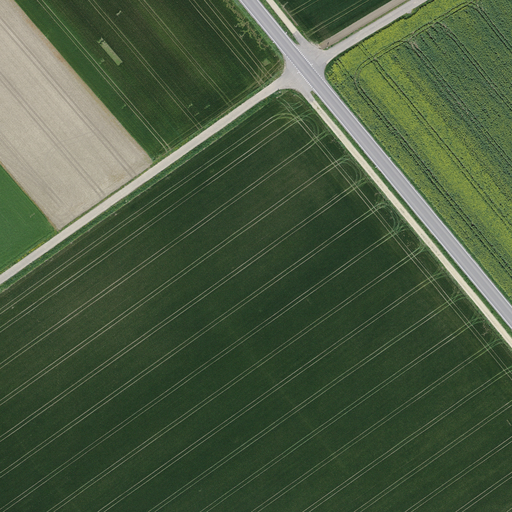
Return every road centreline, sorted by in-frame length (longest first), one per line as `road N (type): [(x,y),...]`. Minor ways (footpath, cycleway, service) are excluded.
road 1 (track): [(511,343),(290,75)]
road 2 (secondary): [(511,321),(304,68)]
road 3 (unclassified): [(304,68),(421,0)]
